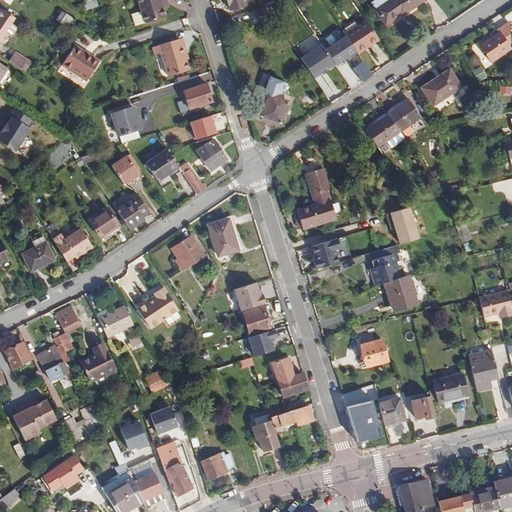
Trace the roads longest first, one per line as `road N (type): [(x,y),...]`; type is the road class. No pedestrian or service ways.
road 1 (residential): [(254,168),(352,472)]
road 2 (residential): [(254,168),(502,0)]
road 3 (residential): [(0,323),(100,273),(254,168)]
road 4 (residential): [(254,168),(200,0)]
road 5 (secondary): [(352,472),(511,432)]
road 6 (secondary): [(212,511),(352,472)]
